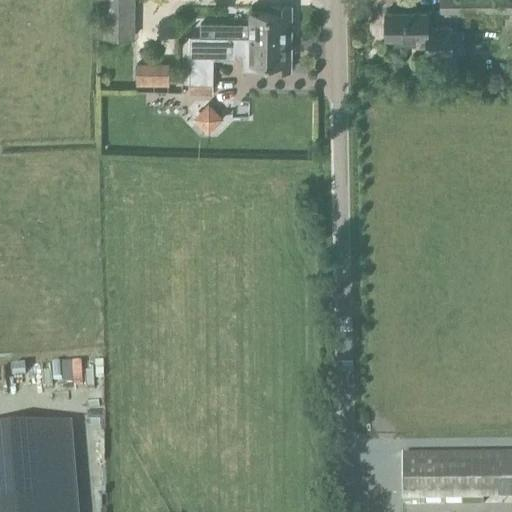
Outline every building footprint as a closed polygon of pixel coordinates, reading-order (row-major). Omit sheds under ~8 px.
[(105,0),(104,36),(128,36),(128,0),(105,0)] [(511,9),(511,0),(436,0),(437,12),(511,9)] [(202,36),(285,38),(285,30),(291,30),(291,7),(269,6),(269,12),(250,12),(250,24),(202,22),(202,36)] [(428,28),(428,17),(428,14),(393,15),(393,41),(427,40),(427,56),(452,56),(451,28),(428,28)] [(249,63),(284,63),(285,38),(202,36),(192,36),(190,86),(215,87),(216,61),(235,62),(235,51),(249,51),(249,63)] [(170,84),(171,65),(137,65),(137,83),(170,84)] [(263,82),(283,81),(283,73),(263,74),(263,82)] [(206,130),(220,110),(203,98),(189,118),(206,130)] [(67,363),(68,385),(83,384),(83,362),(67,363)] [(34,365),(35,389),(52,388),(51,365),(34,365)] [(75,511),(69,427),(0,432),(0,511),(75,511)] [(511,455),(402,458),(403,504),(511,501),(511,455)]
